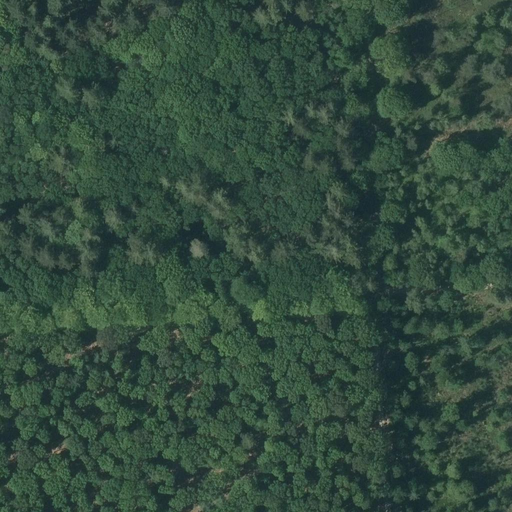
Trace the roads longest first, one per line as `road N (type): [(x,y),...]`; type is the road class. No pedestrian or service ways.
road 1 (track): [(400,511),(371,0)]
road 2 (track): [(0,305),(511,285)]
